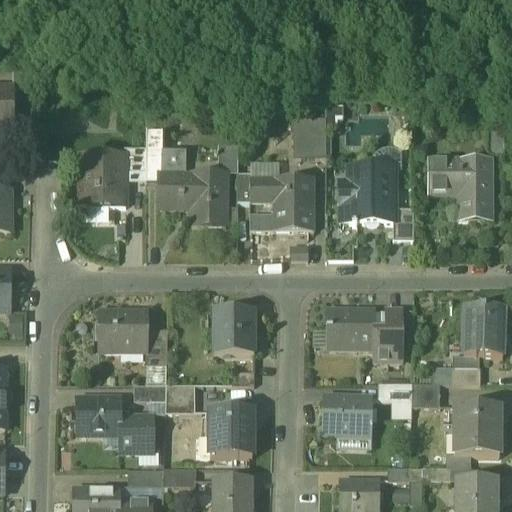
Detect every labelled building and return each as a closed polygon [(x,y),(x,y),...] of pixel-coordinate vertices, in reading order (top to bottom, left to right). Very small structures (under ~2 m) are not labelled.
[(43,70),(20,70),(20,95),(43,94),(43,70)] [(12,93),(0,92),(0,136),(12,136),(12,93)] [(328,161),(326,123),(292,124),(294,163),(328,161)] [(503,138),(477,139),(477,155),(488,155),(488,162),(503,162),(503,138)] [(145,155),(123,155),(123,161),(123,178),(124,178),(145,178),(145,160),(145,155)] [(162,160),(145,160),(145,178),(145,188),(157,188),(157,181),(162,181),(162,160)] [(95,176),(79,175),(79,212),(125,212),(124,178),(123,178),(123,161),(95,161),(95,176)] [(460,169),(428,169),(428,201),(467,201),(467,228),(489,228),(489,168),(460,168),(460,169)] [(393,174),(348,174),(348,191),(338,191),(339,230),(394,230),(393,174)] [(226,180),(191,180),(191,181),(162,181),(157,181),(157,188),(158,215),(192,216),(192,233),(226,234),(226,180)] [(249,181),(237,181),(237,211),(250,211),(249,186),(249,181)] [(313,185),(272,185),(272,186),(249,186),(250,211),(273,211),(273,239),(314,238),(313,185)] [(0,194),(0,238),(11,238),(11,194),(0,194)] [(413,248),(413,217),(399,217),(399,234),(393,234),(393,248),(413,248)] [(0,277),(0,316),(7,317),(7,321),(9,321),(9,277),(0,277)] [(374,339),(374,318),(326,319),(326,358),(374,357),(375,357),(374,339)] [(401,318),(385,318),(385,335),(381,339),(374,339),(375,357),(374,357),(374,370),(400,370),(400,346),(401,318)] [(414,318),(401,318),(400,346),(413,346),(414,318)] [(502,318),(481,318),(481,319),(464,318),(464,347),(469,347),(469,364),(503,365),(503,346),(502,346),(502,318)] [(145,319),(98,319),(98,359),(144,358),(146,358),(146,336),(145,319)] [(254,320),(213,319),(213,360),(213,362),(253,363),(254,320)] [(167,336),(146,336),(146,358),(144,358),(144,372),(166,372),(167,336)] [(480,376),(452,376),(452,392),(480,392),(480,376)] [(253,379),(231,379),(231,392),(253,392),(253,379)] [(166,392),(134,392),(133,408),(165,409),(166,392)] [(195,392),(166,392),(165,409),(165,420),(195,420),(195,392)] [(412,392),(381,392),(381,408),(411,408),(412,392)] [(439,392),(412,392),(411,408),(411,416),(439,416),(439,392)] [(102,408),(85,408),(85,405),(76,405),(76,442),(99,441),(119,441),(120,441),(121,441),(121,423),(121,405),(102,405),(102,408)] [(371,406),(351,406),(351,407),(340,407),(340,405),(323,405),(322,442),(370,444),(371,406)] [(499,415),(454,415),(454,464),(499,464),(499,415)] [(252,418),(210,418),(210,464),(252,464),(252,418)] [(152,459),(151,422),(121,423),(121,441),(120,441),(120,459),(152,459)] [(409,476),(387,476),(387,489),(409,489),(409,476)] [(450,476),(409,476),(409,489),(422,489),(450,489),(450,476)] [(163,477),(126,477),(126,493),(163,493),(163,477)] [(196,477),(163,477),(163,493),(196,493),(196,477)] [(249,511),(250,488),(214,489),(214,511),(249,511)] [(377,511),(378,488),(339,488),(338,511),(377,511)] [(495,511),(495,488),(456,488),(456,511),(495,511)] [(421,511),(422,489),(409,489),(408,511),(421,511)] [(116,495),(73,495),(73,511),(116,511),(117,509),(116,495)]
